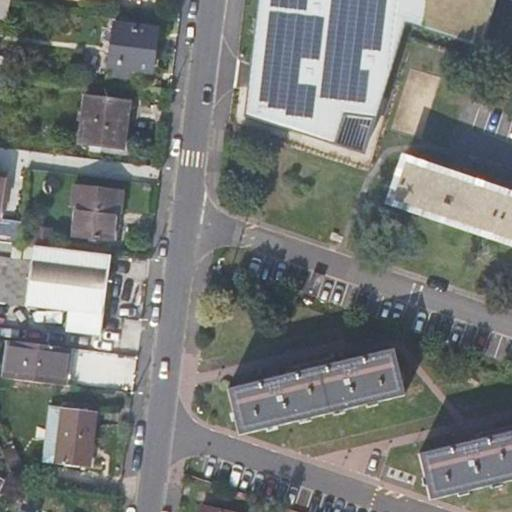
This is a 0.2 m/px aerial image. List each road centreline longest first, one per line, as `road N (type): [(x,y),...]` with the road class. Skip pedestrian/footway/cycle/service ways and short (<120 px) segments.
road 1 (residential): [(185,212),(511,327)]
road 2 (residential): [(154,433),(395,511)]
road 3 (residential): [(185,212),(154,433)]
road 4 (residential): [(212,0),(185,212)]
